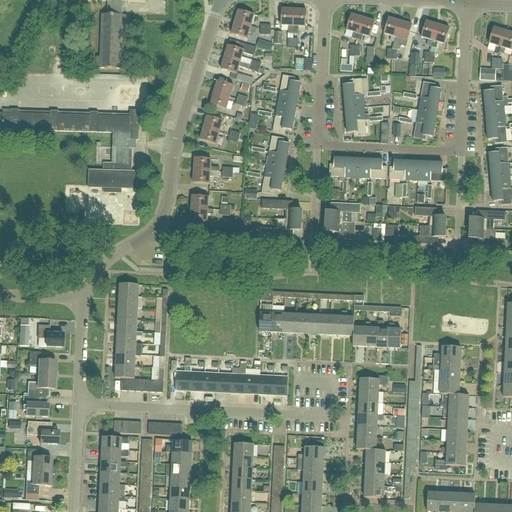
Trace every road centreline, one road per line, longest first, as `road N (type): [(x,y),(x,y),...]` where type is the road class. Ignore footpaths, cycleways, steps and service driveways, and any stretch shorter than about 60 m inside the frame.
road 1 (residential): [(81,299),(102,268),(160,219),(221,0)]
road 2 (residential): [(294,381),(329,383),(328,417),(78,403)]
road 3 (residential): [(458,152),(464,3)]
road 4 (residential): [(318,146),(321,0)]
road 5 (residential): [(318,146),(458,152)]
